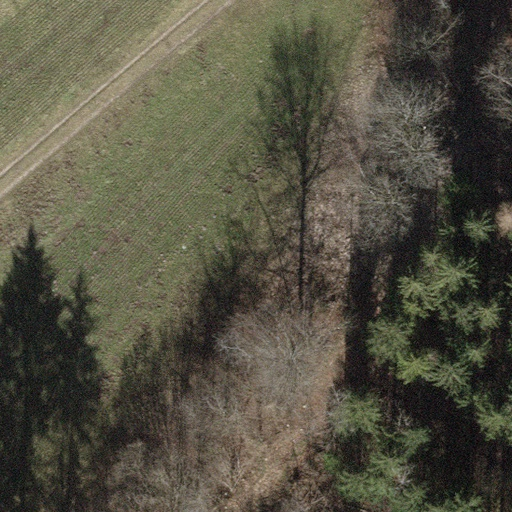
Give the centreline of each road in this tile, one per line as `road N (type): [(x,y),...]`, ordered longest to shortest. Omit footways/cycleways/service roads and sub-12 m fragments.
road 1 (track): [(245,511),(313,432),(467,123),(490,0)]
road 2 (track): [(0,187),(214,0)]
